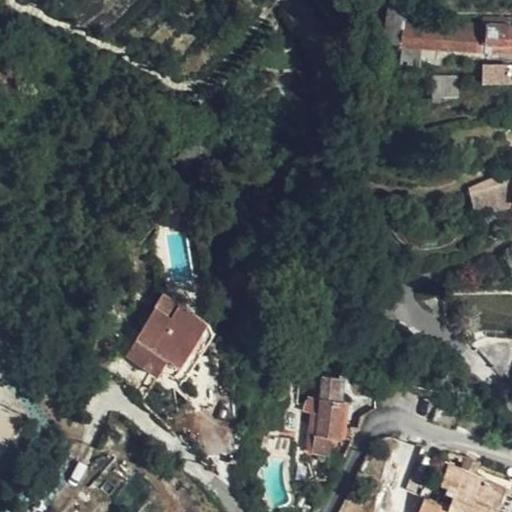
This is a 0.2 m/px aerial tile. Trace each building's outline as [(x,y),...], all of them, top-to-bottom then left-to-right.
[(388,0),(385,40),(400,41),(442,44),(479,47),(482,20),(413,15),(413,1),(408,0),(388,0)] [(482,20),(479,47),(511,50),(511,22),(501,22),(501,18),(483,17),(482,20)] [(442,44),(400,41),(399,57),(440,60),(442,44)] [(482,83),(511,83),(511,64),(481,65),(482,83)] [(456,92),(456,72),(435,71),(433,97),(441,96),(440,91),(456,92)] [(187,169),(206,147),(195,137),(176,159),(187,169)] [(511,205),(511,206),(511,208),(511,181),(469,192),(475,214),(511,205)] [(175,375),(209,322),(164,293),(126,356),(157,377),(161,371),(175,375)] [(318,413),(311,412),(306,451),(329,456),(332,438),(342,439),(347,401),(339,400),(341,378),(322,375),(318,413)] [(453,497),(450,505),(448,509),(454,511),(496,511),(507,485),(451,463),(442,485),(448,489),(446,493),(453,497)] [(425,496),(418,511),(454,511),(448,509),(439,506),(441,501),(425,496)]
